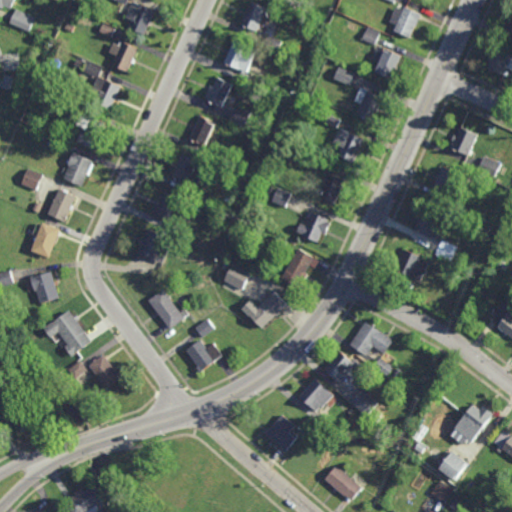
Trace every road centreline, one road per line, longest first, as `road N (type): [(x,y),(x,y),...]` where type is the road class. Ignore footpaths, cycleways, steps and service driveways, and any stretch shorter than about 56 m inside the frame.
road 1 (residential): [(474,0),(346,281),(296,353),(208,407),(99,441)]
road 2 (residential): [(207,0),(93,269),(105,299),(195,411)]
road 3 (residential): [(511,385),(445,334),(346,281)]
road 4 (residential): [(311,511),(195,411)]
